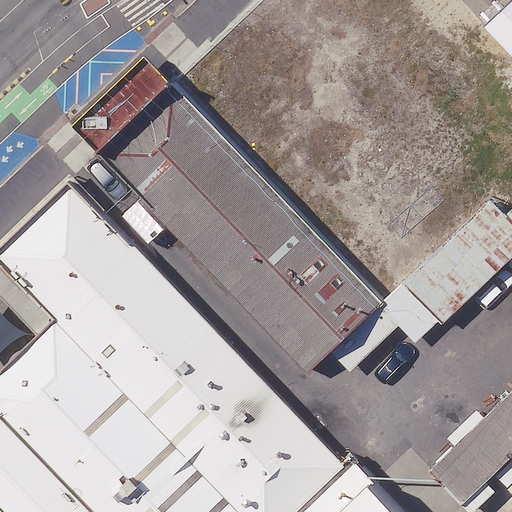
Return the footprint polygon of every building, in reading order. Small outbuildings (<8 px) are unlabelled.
[(492,183),(462,151),(319,0),(270,0),(220,48),(415,255),(492,183)] [(341,324),(415,255),(220,48),(214,42),(140,111),(341,324)] [(511,104),(462,151),(492,183),(511,204),(511,104)] [(266,394),(341,324),(138,110),(64,179),(266,394)] [(331,511),(41,203),(0,240),(0,324),(176,511),(331,511)] [(176,511),(17,343),(0,359),(0,511),(176,511)] [(511,511),(511,461),(485,487),(511,511)]
